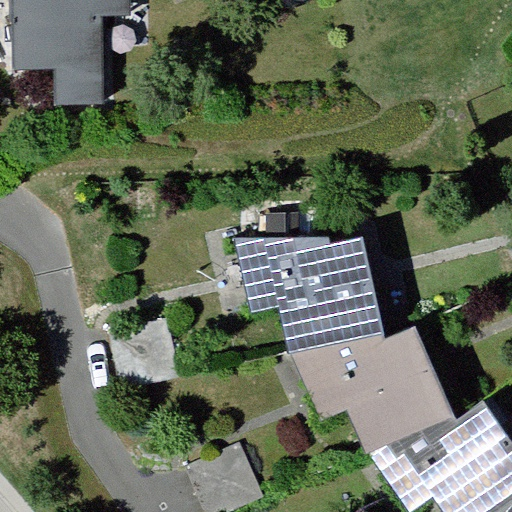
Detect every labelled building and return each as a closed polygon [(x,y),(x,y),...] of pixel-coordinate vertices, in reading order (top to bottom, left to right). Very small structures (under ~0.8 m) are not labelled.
[(4,0),(7,73),(47,70),(48,106),(104,104),(102,20),(129,21),(128,0),(4,0)] [(355,238),(221,242),(242,314),(269,311),(284,360),(379,338),(355,238)] [(174,310),(102,329),(117,388),(189,370),(174,310)] [(379,338),(284,360),(310,431),(344,423),(366,460),(451,418),(415,330),(379,338)] [(451,418),(366,460),(398,511),(406,511),(425,505),(430,511),(500,511),(511,503),(511,456),(474,409),(451,418)] [(243,449),(184,470),(198,511),(245,511),(263,506),(243,449)] [(511,511),(511,503),(500,511),(511,511)]
